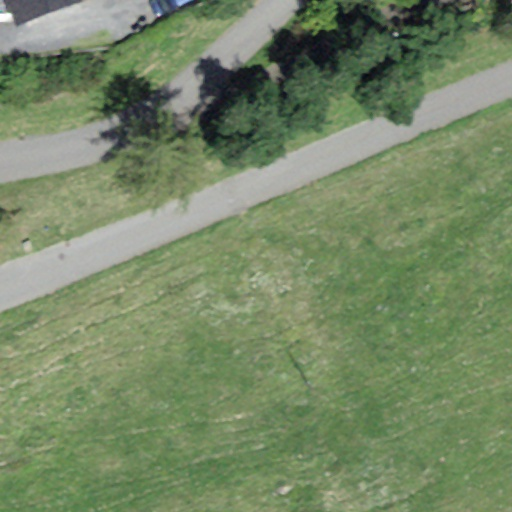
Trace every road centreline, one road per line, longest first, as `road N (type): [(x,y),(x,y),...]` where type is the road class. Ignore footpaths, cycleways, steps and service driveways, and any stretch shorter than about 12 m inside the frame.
road 1 (unclassified): [(511,80),(0,284)]
road 2 (unclassified): [(0,154),(102,135),(176,104),(282,0)]
